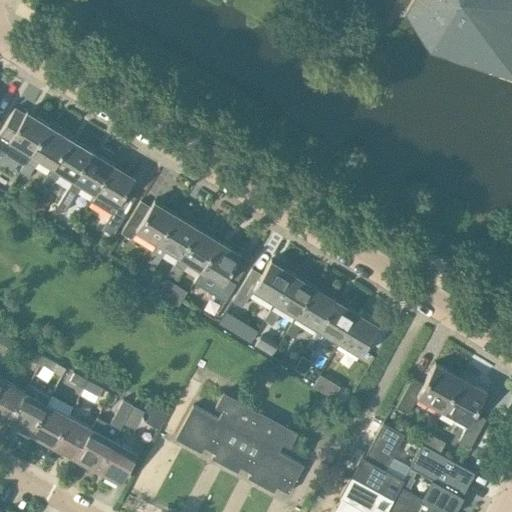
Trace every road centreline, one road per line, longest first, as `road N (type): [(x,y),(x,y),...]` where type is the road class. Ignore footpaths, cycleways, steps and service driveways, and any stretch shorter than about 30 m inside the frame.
road 1 (residential): [(419,297),(0,36)]
road 2 (residential): [(300,511),(419,297)]
